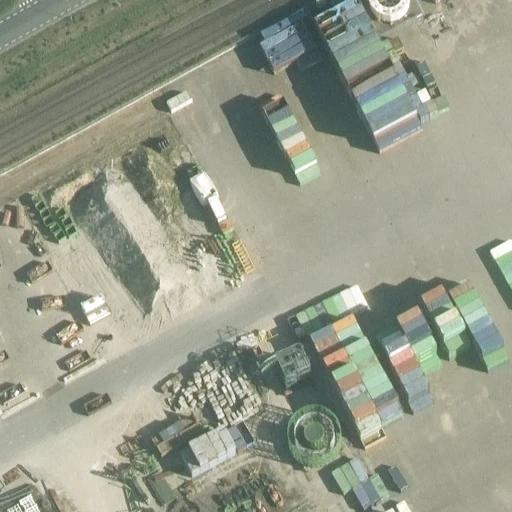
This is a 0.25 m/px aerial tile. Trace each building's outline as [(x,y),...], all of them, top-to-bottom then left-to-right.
[(488,37),(511,28),(511,6),(481,17),(488,37)] [(155,265),(217,417),(238,408),(207,334),(205,335),(173,258),(155,265)] [(0,316),(0,334),(7,337),(13,320),(0,316)] [(37,388),(30,404),(45,410),(52,394),(37,388)] [(65,442),(69,425),(55,421),(50,438),(65,442)] [(82,478),(90,463),(77,455),(68,469),(82,478)] [(101,492),(88,495),(91,511),(93,511),(105,509),(101,492)]
